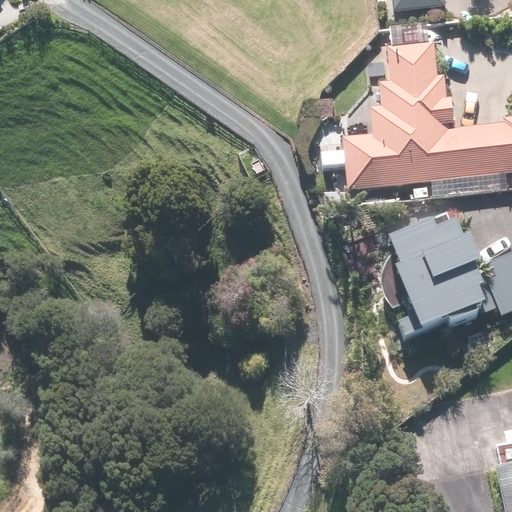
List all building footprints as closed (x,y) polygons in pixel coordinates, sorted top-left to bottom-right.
[(390,0),(393,17),(445,11),(443,0),(390,0)] [(344,173),(346,196),(511,177),(511,97),(510,97),(511,118),(511,120),(502,122),(503,127),(453,133),(450,103),(445,104),(442,81),(436,82),(432,48),(385,54),(388,87),(377,88),(380,111),(368,112),(371,139),(340,142),(341,155),(319,157),(321,175),(344,173)] [(395,331),(402,347),(443,330),(445,336),(474,324),(472,318),(481,314),(475,300),(479,298),(471,277),(476,275),(464,247),(459,250),(452,232),(432,240),(428,232),(383,250),(395,278),(391,280),(403,309),(400,310),(407,326),(395,331)] [(511,258),(479,272),(500,322),(511,316),(511,258)] [(511,511),(511,468),(493,472),(501,511),(499,511),(511,511)]
